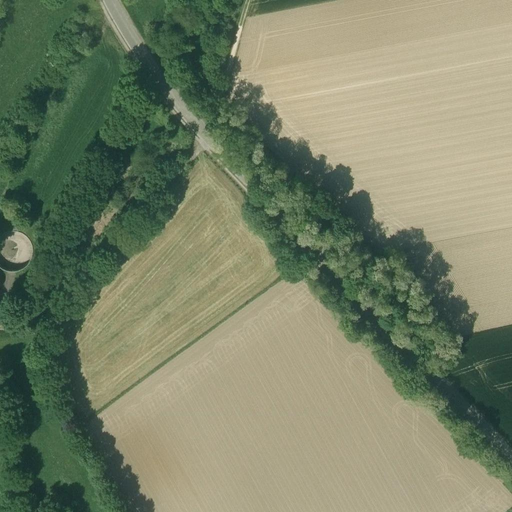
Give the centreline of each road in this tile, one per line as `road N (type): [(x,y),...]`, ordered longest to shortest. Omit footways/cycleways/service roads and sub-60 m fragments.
road 1 (tertiary): [(511,458),(192,121),(109,0)]
road 2 (track): [(38,333),(208,139)]
road 3 (track): [(38,333),(130,511)]
road 4 (track): [(192,121),(219,94),(249,0)]
